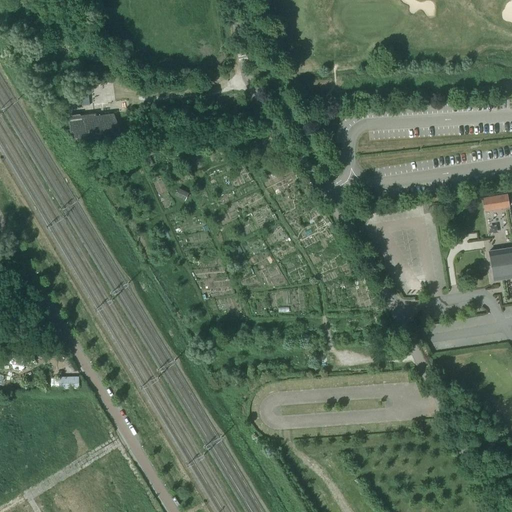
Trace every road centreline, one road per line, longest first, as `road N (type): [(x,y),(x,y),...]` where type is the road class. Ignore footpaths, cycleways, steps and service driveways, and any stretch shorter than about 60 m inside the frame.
road 1 (unclassified): [(498,511),(382,288),(249,80),(231,0)]
road 2 (unclassified): [(173,511),(0,220)]
